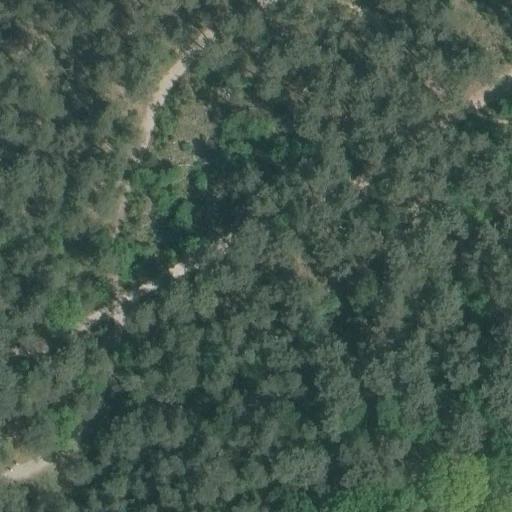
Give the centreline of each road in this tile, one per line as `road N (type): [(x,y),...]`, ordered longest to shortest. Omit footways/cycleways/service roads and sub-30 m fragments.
road 1 (track): [(251,0),(159,92),(132,151),(112,252),(120,303),(0,365)]
road 2 (track): [(120,303),(362,184),(462,114),(511,92)]
